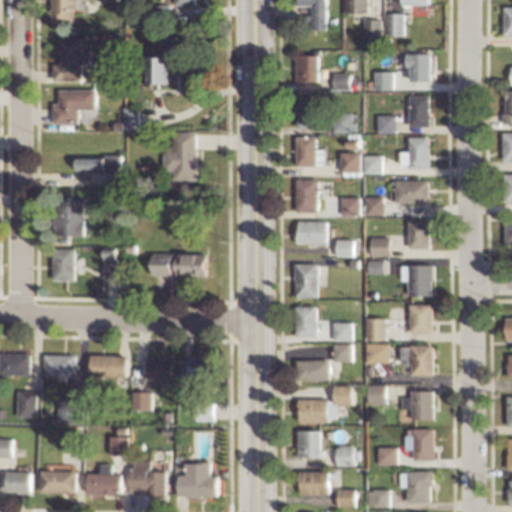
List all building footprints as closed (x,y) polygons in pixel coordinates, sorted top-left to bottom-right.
[(51,0),(51,23),(76,24),(75,0),(51,0)] [(327,30),(326,0),(297,0),(298,7),(311,6),(312,30),(327,30)] [(345,0),(346,13),(368,13),(368,0),(345,0)] [(404,35),(404,13),(387,13),(387,35),(404,35)] [(364,46),(382,46),(381,19),(364,20),(364,46)] [(82,39),(59,38),(59,65),(53,64),(53,82),(81,82),(82,39)] [(432,82),(432,54),(408,54),(408,67),(411,67),(411,81),(432,82)] [(296,81),(319,81),(319,55),(296,56),(296,81)] [(170,57),(148,57),(148,84),(170,84),(170,57)] [(394,72),(375,71),(375,90),(393,90),(394,72)] [(351,90),(351,73),(334,73),(334,90),(351,90)] [(95,90),(59,90),(59,104),(53,104),(53,123),(78,124),(78,110),(95,110),(95,90)] [(318,130),(319,97),(298,96),(297,129),(318,130)] [(431,126),(430,96),(410,96),(410,126),(431,126)] [(122,130),(138,130),(139,108),(123,108),(122,130)] [(355,133),(355,116),(332,117),(333,134),(355,133)] [(397,116),(379,116),(378,133),(397,133),(397,116)] [(196,132),(171,132),(171,147),(165,147),(165,181),(197,180),(196,132)] [(297,167),(325,166),(325,149),(317,150),(317,137),(296,138),(297,167)] [(401,151),(402,165),(410,165),(410,169),(431,169),(431,137),(410,138),(410,151),(401,151)] [(342,172),(362,173),(362,153),(343,152),(342,172)] [(383,156),(365,155),(364,174),(383,174),(383,156)] [(76,156),(76,172),(121,172),(121,156),(76,156)] [(511,173),(503,174),(504,203),(511,203),(511,173)] [(318,212),(318,179),(297,179),(297,212),(318,212)] [(430,204),(431,180),(398,180),(397,203),(430,204)] [(361,197),(342,198),(343,216),(361,215),(361,197)] [(366,215),(385,215),(385,197),(367,197),(366,215)] [(84,236),(84,218),(93,218),(93,200),(57,201),(57,236),(84,236)] [(298,221),(298,244),(328,244),(327,221),(298,221)] [(430,249),(430,221),(409,221),(409,248),(430,249)] [(391,238),(372,238),(372,256),(391,256),(391,238)] [(353,257),(354,240),(337,239),(337,257),(353,257)] [(103,247),(103,274),(117,274),(116,247),(103,247)] [(74,281),(75,250),(53,249),(53,280),(74,281)] [(152,276),(174,276),(207,277),(207,254),(153,254),(152,276)] [(368,274),(384,274),(385,261),(369,260),(368,274)] [(319,297),(318,264),(295,264),(296,298),(319,297)] [(433,296),(432,265),(401,266),(402,281),(408,281),(409,296),(433,296)] [(432,305),(410,304),(409,333),(431,333),(432,305)] [(317,337),(317,306),(296,306),(296,337),(317,337)] [(367,340),(386,340),(386,319),(367,318),(367,340)] [(353,341),(352,323),(334,323),(334,341),(353,341)] [(352,361),(352,344),(334,344),(334,361),(352,361)] [(367,363),(390,363),(390,344),(367,344),(367,363)] [(411,376),(432,375),(431,346),(410,346),(411,376)] [(0,375),(30,376),(31,354),(0,353),(0,375)] [(75,355),(44,354),(43,377),(75,377),(75,355)] [(90,377),(127,378),(128,357),(91,356),(90,377)] [(181,357),(180,377),(213,378),(213,359),(181,357)] [(146,379),(172,380),(172,358),(147,358),(146,379)] [(297,361),(297,381),(330,380),(330,360),(297,361)] [(367,385),(367,404),(385,404),(385,385),(367,385)] [(352,404),(352,386),(334,386),(334,399),(299,399),(299,422),(336,421),(336,404),(352,404)] [(432,419),(432,391),(410,392),(411,419),(432,419)] [(36,418),(37,392),(18,392),(17,417),(36,418)] [(152,392),(133,392),(133,409),(152,410),(152,392)] [(57,398),(57,423),(83,423),(83,399),(57,398)] [(401,409),(410,409),(410,398),(400,398),(401,409)] [(213,421),(213,404),(197,403),(196,421),(213,421)] [(433,429),(411,429),(411,435),(403,435),(403,450),(412,450),(411,459),(433,460),(433,429)] [(298,431),(297,457),(321,458),(321,431),(298,431)] [(78,456),(79,434),(62,434),(62,455),(78,456)] [(128,437),(109,436),(109,454),(128,454),(128,437)] [(12,439),(0,438),(0,456),(12,457),(12,439)] [(377,465),(396,465),(396,447),(377,447),(377,465)] [(131,494),(166,493),(166,471),(151,471),(150,461),(131,462),(131,494)] [(178,475),(178,497),(217,497),(217,476),(210,476),(210,463),(186,463),(186,475),(178,475)] [(88,473),(87,494),(122,495),(122,474),(112,474),(112,465),(101,465),(100,474),(88,473)] [(40,492),(76,493),(76,472),(41,471),(40,492)] [(431,502),(430,471),(399,472),(400,487),(406,487),(407,503),(431,502)] [(31,472),(7,472),(7,493),(31,493),(31,472)] [(329,494),(328,472),(300,472),(300,495),(329,494)] [(355,489),(337,490),(338,507),(355,507),(355,489)] [(388,490),(367,490),(367,506),(388,507),(388,490)]
